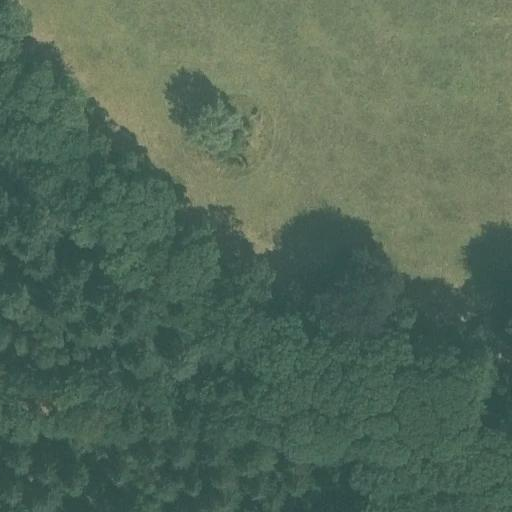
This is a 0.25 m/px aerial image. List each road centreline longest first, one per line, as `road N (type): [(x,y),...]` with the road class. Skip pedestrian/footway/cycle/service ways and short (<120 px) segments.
road 1 (track): [(0,73),(43,129),(205,272),(381,402)]
road 2 (track): [(0,400),(381,402)]
